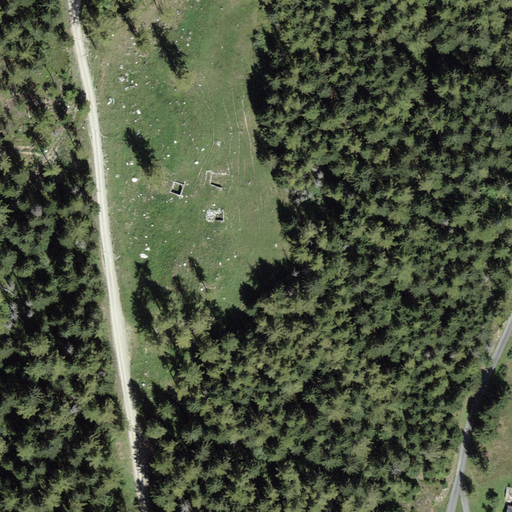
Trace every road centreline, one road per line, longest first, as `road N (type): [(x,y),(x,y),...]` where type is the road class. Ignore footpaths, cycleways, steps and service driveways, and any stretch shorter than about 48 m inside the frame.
road 1 (track): [(142,511),(72,0)]
road 2 (unclassified): [(511,320),(479,392),(450,511)]
